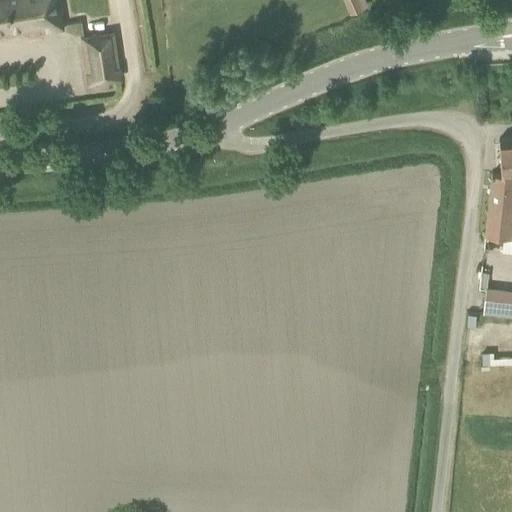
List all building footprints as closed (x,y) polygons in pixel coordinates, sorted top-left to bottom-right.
[(25,31),(61,26),(56,0),(0,0),(0,31),(25,27),(25,31)] [(343,0),(350,14),(363,8),(358,0),(343,0)] [(89,82),(120,78),(113,32),(82,37),(89,82)] [(511,204),(511,172),(500,172),(492,172),(485,234),(511,237),(511,208),(511,209),(511,204)] [(511,290),(486,288),(484,308),(488,309),(487,313),(511,315),(511,290)]
